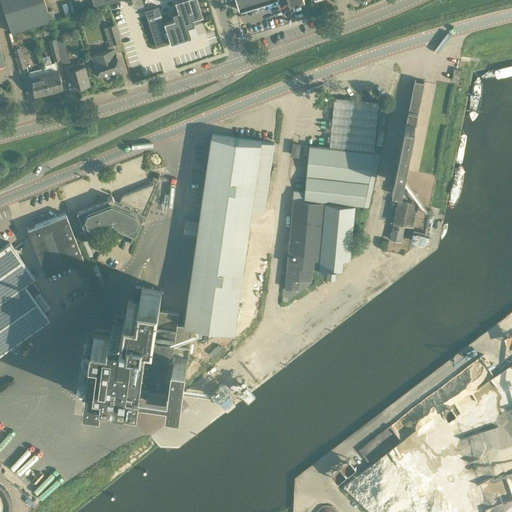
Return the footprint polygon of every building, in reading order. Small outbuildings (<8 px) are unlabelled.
[(0,0),(11,33),(51,20),(44,0),(0,0)] [(79,0),(74,0),(77,10),(82,8),(79,0)] [(191,18),(201,15),(196,0),(175,0),(174,0),(177,11),(171,13),(173,19),(163,22),(169,43),(190,36),(187,26),(193,24),(191,18)] [(236,0),(240,10),(262,3),(269,5),(268,1),(272,0),(287,0),(290,7),(305,2),(303,0),(236,0)] [(114,24),(107,26),(104,27),(109,44),(112,43),(120,41),(114,24)] [(62,34),(55,36),(62,64),(69,62),(62,34)] [(60,59),(55,38),(48,40),(53,61),(60,59)] [(19,69),(25,67),(19,47),(13,49),(19,69)] [(114,48),(107,50),(91,55),(93,60),(92,60),(97,76),(120,68),(114,48)] [(89,84),(84,65),(83,60),(67,65),(73,89),(74,88),(74,87),(79,86),(79,87),(89,84)] [(58,70),(57,70),(55,64),(42,68),(44,73),(43,74),(48,91),(62,88),(58,70)] [(461,71),(455,69),(452,81),(459,83),(461,71)] [(34,95),(48,91),(43,74),(29,77),(34,95)] [(392,193),(399,195),(401,195),(403,187),(402,186),(402,183),(403,183),(425,82),(415,80),(394,181),(398,182),(397,185),(394,185),(392,193)] [(208,325),(235,329),(251,216),(263,218),(273,142),(212,134),(200,223),(186,221),(184,232),(198,233),(186,323),(187,323),(186,323),(188,324),(188,323),(196,324),(196,325),(197,324),(204,325),(204,326),(206,326),(208,326),(208,325)] [(300,143),(292,142),(291,156),(299,157),(300,143)] [(294,190),(293,198),(325,201),(363,205),(375,151),(310,145),(308,168),(307,181),(306,191),(294,190)] [(122,195),(119,202),(119,203),(113,200),(114,199),(113,198),(113,197),(112,196),(111,196),(110,196),(109,196),(108,196),(108,197),(107,198),(107,199),(107,200),(77,212),(86,234),(110,224),(133,234),(155,186),(150,184),(122,195)] [(325,201),(293,198),(285,288),(299,290),(299,280),(312,281),(313,266),(319,267),(319,271),(336,273),(336,266),(342,267),(343,257),(350,257),(355,205),(325,202),(325,201)] [(394,222),(391,238),(401,241),(405,224),(413,226),(418,203),(398,199),(394,222)] [(45,274),(53,270),(75,262),(80,277),(89,274),(65,213),(27,228),(45,274)] [(0,354),(10,347),(49,319),(24,285),(34,278),(9,243),(0,249),(0,354)] [(39,291),(32,281),(26,285),(33,295),(39,291)] [(142,286),(141,297),(140,302),(128,300),(125,324),(126,324),(125,330),(124,329),(123,334),(112,333),(110,346),(94,344),(87,397),(104,399),(104,397),(108,398),(108,399),(118,400),(119,392),(129,393),(129,391),(168,397),(168,396),(170,396),(170,397),(171,397),(171,398),(181,399),(181,398),(183,399),(193,326),(177,324),(179,312),(160,310),(162,288),(142,286)]
